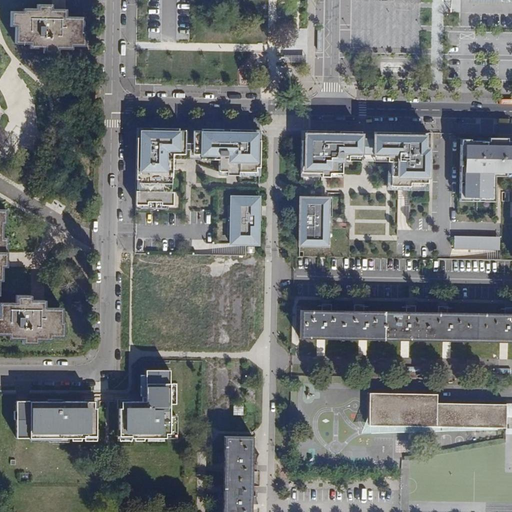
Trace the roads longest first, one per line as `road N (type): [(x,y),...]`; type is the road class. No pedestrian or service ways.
road 1 (residential): [(113,105),(110,355),(87,378),(0,377)]
road 2 (residential): [(511,278),(275,275)]
road 3 (unclassified): [(333,109),(113,105)]
road 4 (unclassified): [(511,112),(333,109)]
